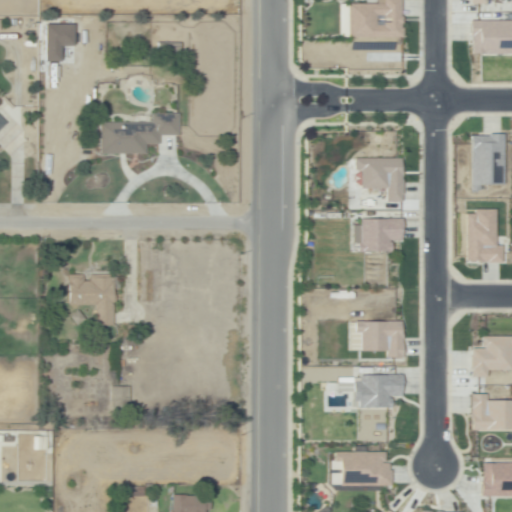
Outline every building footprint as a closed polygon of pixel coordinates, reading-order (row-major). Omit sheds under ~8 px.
[(402,38),(349,38),(349,4),(384,4),(384,0),(401,0),(401,16),(404,16),(404,23),(401,23),(401,28),(402,28),(402,38)] [(470,22),(511,22),(511,53),(473,53),(473,36),(470,36),(470,22)] [(74,46),(45,47),(45,25),(74,24),(74,46)] [(177,43),(155,46),(156,56),(178,54),(177,43)] [(146,154),(100,155),(99,124),(132,123),(132,114),(151,114),(158,114),(179,113),(179,135),(158,135),(159,144),(146,145),(146,154)] [(504,185),(480,185),(480,191),(471,190),(472,137),(489,137),(489,135),(504,135),(504,185)] [(400,159),(400,181),(403,181),(403,196),(401,196),(401,202),(386,202),(386,189),(361,189),(361,171),(354,171),(354,159),(400,159)] [(466,215),(477,214),(477,221),(496,221),(496,248),(501,248),(502,263),(487,264),(487,261),(467,261),(466,215)] [(402,220),(402,240),(389,240),(389,244),(391,244),(391,253),(359,253),(359,244),(361,244),(361,220),(402,220)] [(109,275),(109,278),(113,278),(114,327),(96,327),(95,305),(70,305),(69,286),(69,276),(84,275),(84,282),(90,281),(90,275),(109,275)] [(77,326),(70,317),(78,310),(85,319),(77,326)] [(355,322),(401,322),(401,334),(403,334),(403,359),(388,359),(388,351),(360,352),(360,334),(355,334),(355,322)] [(481,337),(511,337),(511,370),(488,370),(488,378),(472,378),(472,370),(470,370),(470,356),(471,356),(471,350),(484,350),(484,347),(481,347),(481,337)] [(361,376),(402,376),(402,389),(401,389),(401,397),(389,397),(389,399),(391,399),(391,409),(358,409),(358,403),(353,403),(353,383),(361,383),(361,376)] [(350,378),(335,377),(335,391),(349,392),(350,378)] [(487,401),(511,401),(511,430),(472,430),(472,410),(470,410),(470,395),(487,395),(487,401)] [(50,473),(35,473),(35,432),(50,432),(50,473)] [(335,453),(385,453),(385,462),(382,462),(382,464),(389,464),(389,471),(391,471),(391,487),(341,487),(341,462),(335,462),(335,453)] [(511,496),(482,497),(482,482),(483,482),(483,464),(511,464),(511,496)] [(172,511),(172,498),(188,498),(195,498),(201,498),(202,498),(209,497),(209,511),(172,511)]
